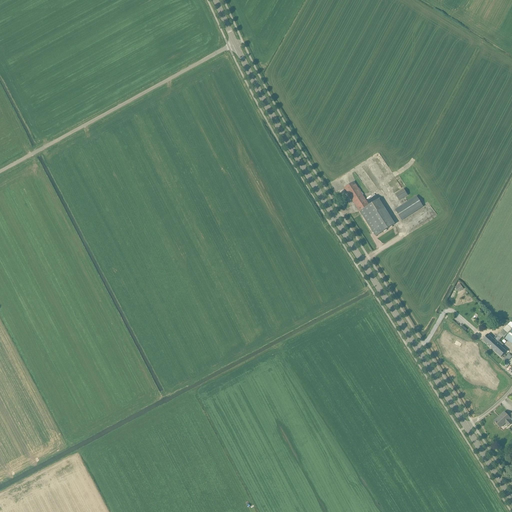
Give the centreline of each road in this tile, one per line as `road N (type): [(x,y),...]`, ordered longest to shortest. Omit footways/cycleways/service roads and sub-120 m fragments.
road 1 (tertiary): [(465,427),(235,43)]
road 2 (unclassified): [(0,171),(235,43)]
